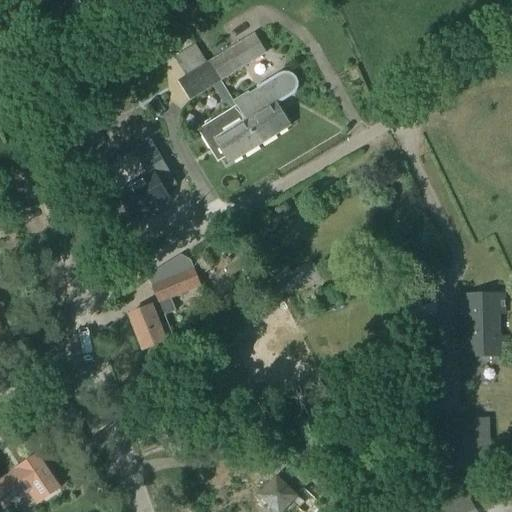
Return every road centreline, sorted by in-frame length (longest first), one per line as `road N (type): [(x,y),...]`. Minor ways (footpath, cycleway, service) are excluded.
road 1 (unclassified): [(80,308),(511,38)]
road 2 (unknown): [(396,111),(456,247),(438,331),(439,402)]
road 3 (residential): [(80,308),(0,74)]
road 4 (residential): [(143,511),(93,355)]
